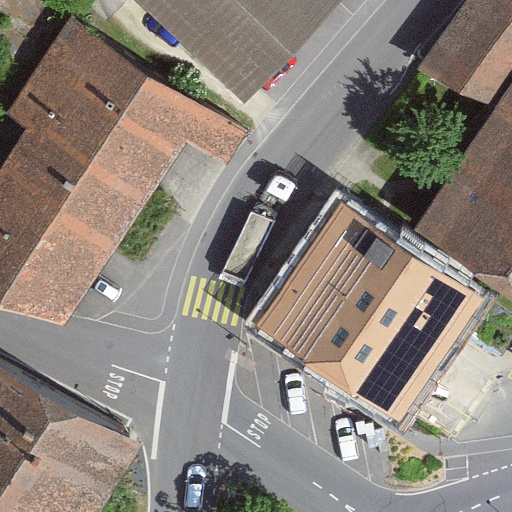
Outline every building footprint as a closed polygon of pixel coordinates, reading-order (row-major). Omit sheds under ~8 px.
[(343,0),(159,0),(259,91),(343,0)] [(511,0),(459,0),(427,46),(484,85),(511,42),(511,0)] [(0,274),(65,299),(190,128),(225,152),(249,119),(76,7),(13,100),(28,112),(0,159),(0,274)] [(511,42),(484,85),(469,144),(483,252),(511,271),(511,42)] [(511,271),(483,252),(341,159),(243,307),(420,423),(511,284),(511,271)] [(0,342),(0,511),(93,511),(144,427),(0,342)]
